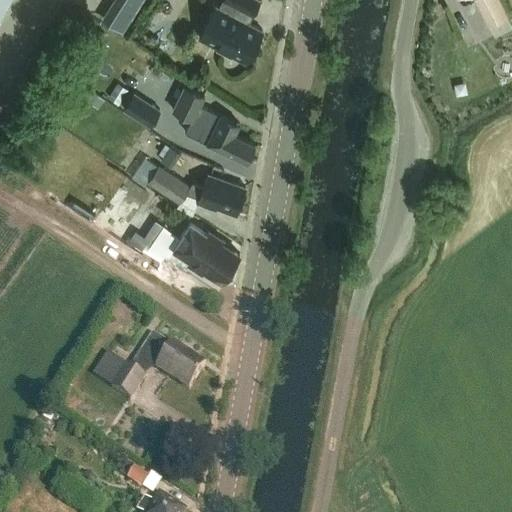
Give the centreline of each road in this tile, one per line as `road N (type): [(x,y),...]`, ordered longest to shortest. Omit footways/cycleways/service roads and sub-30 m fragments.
road 1 (unclassified): [(320,511),(360,288),(393,247),(414,132),(402,87),(416,0)]
road 2 (tertiary): [(215,511),(310,0)]
